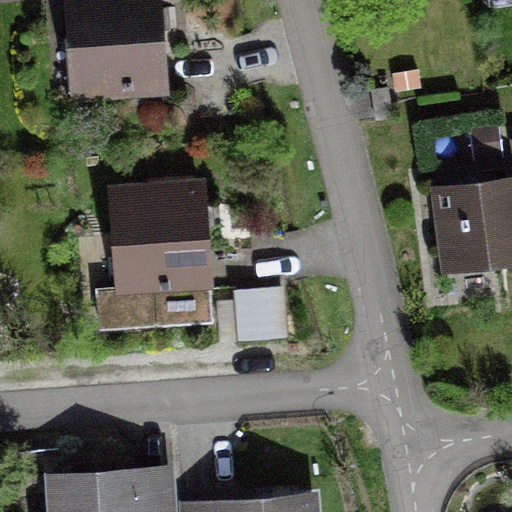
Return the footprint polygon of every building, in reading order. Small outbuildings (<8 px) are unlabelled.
[(177,0),(75,0),(83,105),(185,98),(177,0)] [(198,172),(114,179),(123,287),(99,289),(102,326),(209,318),(198,172)] [(511,186),(441,194),(451,284),(511,276),(511,186)] [(279,294),(229,297),(230,316),(218,316),(220,342),(282,338),(279,294)] [(175,511),(172,472),(56,482),(58,511),(175,511)] [(335,511),(334,497),(197,510),(196,511),(335,511)]
